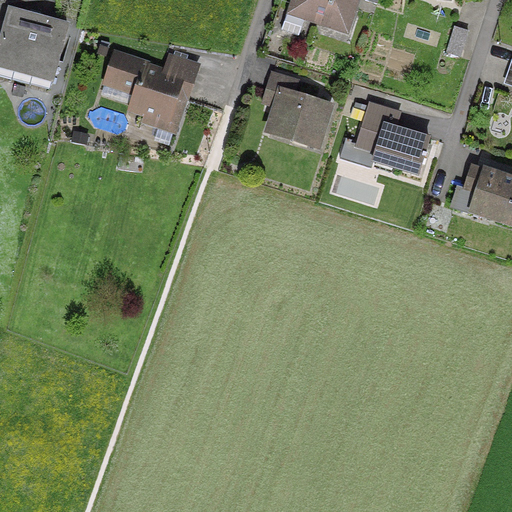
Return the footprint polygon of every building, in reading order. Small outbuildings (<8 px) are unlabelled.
[(353,0),(292,0),(289,13),(285,11),(279,31),(296,36),(302,17),(343,31),(353,0)] [(0,62),(51,77),(65,27),(6,11),(0,34),(0,62)] [(458,57),(465,33),(452,28),(444,53),(458,57)] [(179,83),(189,86),(195,68),(167,59),(162,76),(143,69),(145,66),(112,55),(103,82),(133,92),(128,109),(156,118),(154,126),(171,132),(181,103),(173,101),(179,83)] [(289,97),(294,83),(270,76),(261,105),(274,109),(267,131),(314,146),(326,109),(289,97)] [(426,139),(392,129),(396,114),(368,105),(355,147),(374,153),(371,161),(415,175),(420,158),(423,158),(424,155),(421,154),(426,139)] [(408,121),(407,133),(434,137),(436,126),(408,121)] [(511,181),(469,167),(462,190),(474,194),(468,212),(511,226),(511,181)]
